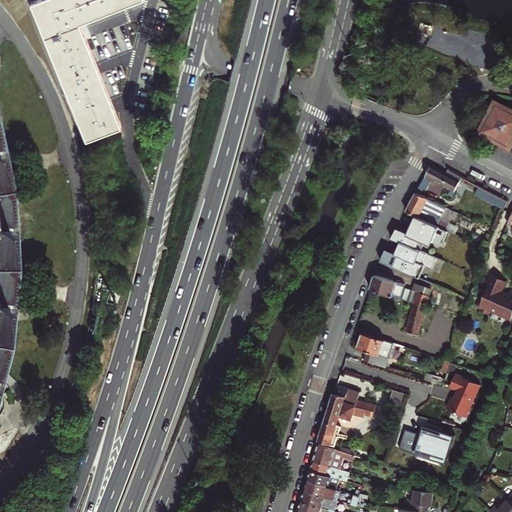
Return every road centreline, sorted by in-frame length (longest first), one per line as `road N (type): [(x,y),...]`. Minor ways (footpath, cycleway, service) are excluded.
road 1 (trunk): [(266,0),(189,279),(105,511)]
road 2 (trunk): [(129,511),(204,303),(289,0)]
road 3 (secondary): [(158,511),(322,94)]
road 4 (residential): [(433,138),(361,263),(278,511)]
road 5 (secondary): [(201,25),(133,317)]
road 6 (secondary): [(133,317),(68,511)]
road 7 (trunk): [(133,317),(88,511)]
road 8 (secondary): [(201,25),(221,64),(322,94)]
